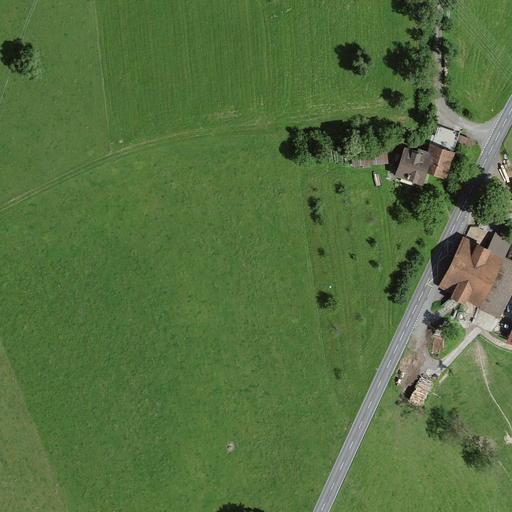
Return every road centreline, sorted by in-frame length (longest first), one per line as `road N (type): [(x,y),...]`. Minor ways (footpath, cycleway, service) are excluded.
road 1 (secondary): [(511,111),(320,511)]
road 2 (track): [(499,134),(451,113),(440,95),(440,0)]
